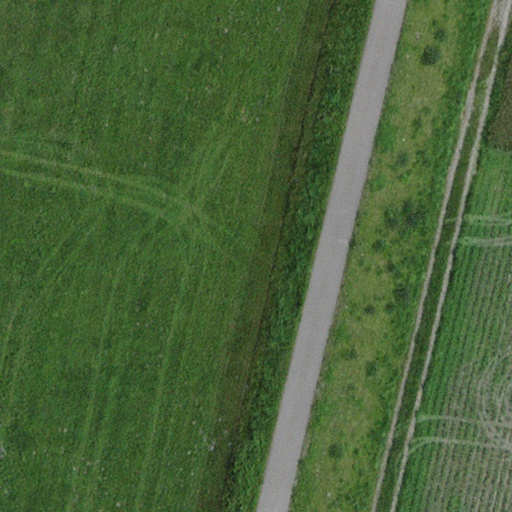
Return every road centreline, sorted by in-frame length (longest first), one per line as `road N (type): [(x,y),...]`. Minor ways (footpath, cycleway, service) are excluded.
road 1 (track): [(401,0),(282,511)]
road 2 (track): [(393,511),(511,5)]
